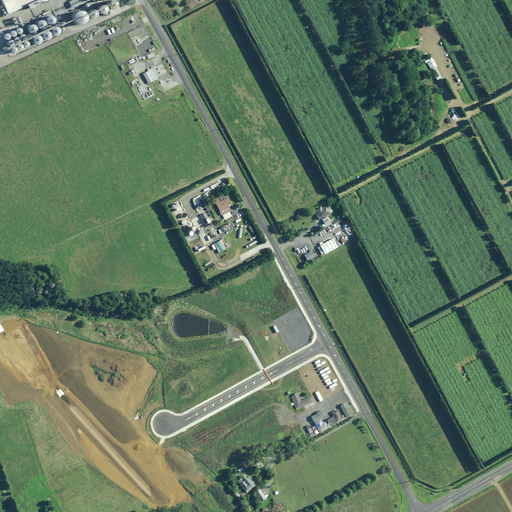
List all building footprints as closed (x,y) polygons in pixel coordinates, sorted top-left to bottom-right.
[(0,0),(8,16),(40,0),(0,0)] [(82,0),(72,0),(69,2),(72,9),(84,3),(82,0)] [(110,10),(111,10),(112,10),(113,9),(114,8),(115,8),(115,7),(115,6),(116,6),(116,5),(116,4),(115,3),(115,2),(114,2),(114,1),(113,1),(112,1),(112,0),(111,0),(110,0),(109,1),(108,1),(108,2),(107,2),(107,3),(106,4),(106,5),(106,6),(107,7),(107,8),(108,9),(109,9),(110,10)] [(99,14),(101,14),(102,14),(103,14),(104,13),(105,13),(105,12),(106,11),(106,10),(106,9),(106,8),(105,8),(105,7),(104,6),(103,5),(102,5),(101,5),(100,5),(99,6),(98,6),(98,7),(97,7),(97,8),(97,9),(96,9),(96,10),(97,11),(97,12),(97,13),(98,13),(99,14)] [(89,18),(90,19),(91,19),(92,19),(93,19),(94,18),(95,17),(96,16),(96,15),(96,14),(96,13),(95,12),(95,11),(94,11),(94,10),(93,10),(92,10),(91,10),(90,10),(89,10),(88,11),(87,12),(87,13),(87,14),(87,15),(87,16),(87,17),(88,17),(88,18),(89,18)] [(75,24),(76,25),(77,25),(78,25),(79,25),(80,24),(81,24),(82,23),(83,22),(84,21),(84,20),(85,19),(85,18),(85,17),(84,15),(84,14),(83,13),(82,12),(81,12),(80,11),(79,11),(78,11),(77,11),(75,11),(74,12),(73,12),(72,13),(72,14),(71,15),(71,16),(71,18),(71,19),(71,20),(72,21),(72,22),(73,23),(74,24),(75,24)] [(136,23),(133,15),(128,18),(131,25),(136,23)] [(17,26),(20,24),(21,26),(28,23),(27,21),(22,23),(18,16),(14,18),(17,26)] [(47,25),(48,25),(49,25),(50,25),(51,25),(51,24),(52,24),(52,23),(53,22),(53,21),(53,20),(53,19),(53,18),(52,18),(52,17),(51,16),(50,16),(49,16),(48,16),(47,16),(46,16),(46,17),(45,17),(45,18),(44,18),(44,19),(44,20),(44,21),(44,22),(45,23),(45,24),(46,24),(47,25)] [(38,29),(38,30),(39,30),(40,30),(41,30),(42,29),(43,28),(44,27),(44,26),(44,25),(44,24),(44,23),(43,22),(42,21),(41,21),(41,20),(40,20),(39,20),(38,21),(37,21),(36,22),(35,23),(35,24),(35,25),(35,26),(35,27),(36,28),(37,29),(38,29)] [(28,34),(29,34),(30,34),(31,34),(32,33),(33,33),(34,32),(34,31),(35,30),(35,29),(35,28),(34,27),(33,26),(33,25),(32,25),(31,25),(30,25),(29,25),(28,25),(27,25),(27,26),(26,27),(26,28),(25,29),(25,30),(26,31),(26,32),(27,33),(28,34)] [(20,27),(2,36),(11,54),(28,45),(20,27)] [(52,35),(53,36),(54,36),(55,36),(56,35),(57,35),(57,34),(58,34),(58,33),(59,32),(59,31),(58,30),(58,29),(58,28),(57,28),(57,27),(56,27),(55,27),(54,27),(53,27),(52,27),(51,27),(51,28),(50,29),(49,30),(49,31),(49,32),(49,33),(50,33),(50,34),(51,35),(52,35)] [(43,40),(44,41),(45,41),(46,41),(47,40),(48,39),(49,39),(49,38),(49,37),(49,36),(49,35),(49,34),(49,33),(48,33),(47,32),(46,32),(45,31),(44,31),(43,32),(42,32),(41,33),(40,34),(40,35),(40,36),(40,37),(41,38),(41,39),(42,40),(43,40)] [(33,44),(34,44),(35,44),(36,44),(37,44),(38,44),(39,43),(39,42),(40,42),(40,41),(40,40),(40,39),(40,38),(39,38),(39,37),(39,36),(38,36),(37,35),(36,35),(35,35),(34,35),(33,36),(32,37),(31,37),(31,38),(31,39),(31,40),(31,41),(31,42),(31,43),(32,43),(33,44)] [(431,60),(429,58),(424,61),(425,63),(427,63),(436,80),(442,77),(437,68),(433,59),(431,60)] [(152,68),(147,71),(142,74),(148,84),(153,81),(158,78),(157,77),(152,69),(152,68)] [(228,210),(233,208),(231,204),(225,193),(217,197),(212,200),(214,204),(215,204),(221,215),(222,215),(225,220),(232,216),(229,211),(228,210)] [(329,204),(323,207),(322,205),(316,209),(317,210),(313,211),(318,220),(333,212),(329,204)] [(210,222),(205,213),(200,216),(203,221),(205,220),(207,224),(210,222)] [(330,219),(329,216),(322,219),(326,227),(332,223),(330,219)] [(323,243),(323,244),(319,246),(324,255),(337,247),(332,238),(323,243)] [(226,248),(221,240),(214,244),(219,253),(226,248)] [(315,257),(312,251),(304,256),(307,261),(315,257)] [(297,393),(290,395),(293,402),(290,403),(291,406),(294,405),(296,409),(313,402),(310,397),(300,401),(297,393)] [(216,438),(206,429),(196,440),(201,444),(199,446),(203,449),(205,447),(206,448),(216,438)] [(187,452),(185,453),(182,448),(178,450),(184,460),(188,457),(186,455),(188,454),(187,452)] [(235,454),(232,451),(225,456),(229,461),(232,459),(231,457),(235,454)] [(256,485),(247,473),(236,480),(246,493),(256,485)] [(266,498),(260,489),(254,492),(260,502),(266,498)]
